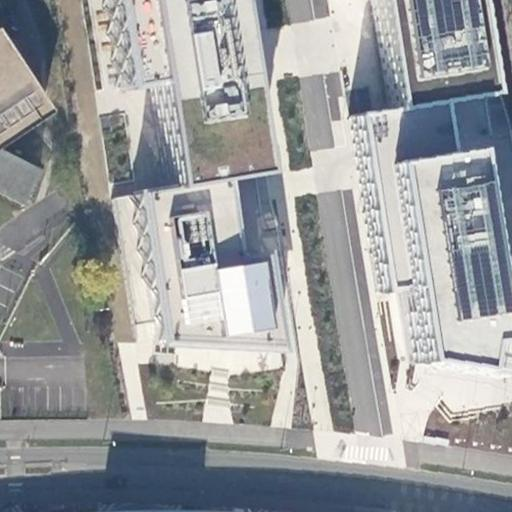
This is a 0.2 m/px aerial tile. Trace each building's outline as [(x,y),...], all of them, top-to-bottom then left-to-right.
[(101,0),(116,92),(142,87),(160,190),(212,184),(250,178),(222,0),(101,0)] [(365,0),(385,112),(431,105),(479,98),(463,0),(365,0)] [(0,195),(26,207),(44,168),(0,148),(0,142),(51,113),(0,27),(0,195)] [(431,105),(385,112),(345,119),(373,293),(394,289),(406,365),(491,377),(454,154),(438,157),(431,105)] [(126,196),(152,345),(271,352),(255,256),(222,261),(212,184),(160,190),(126,196)]
